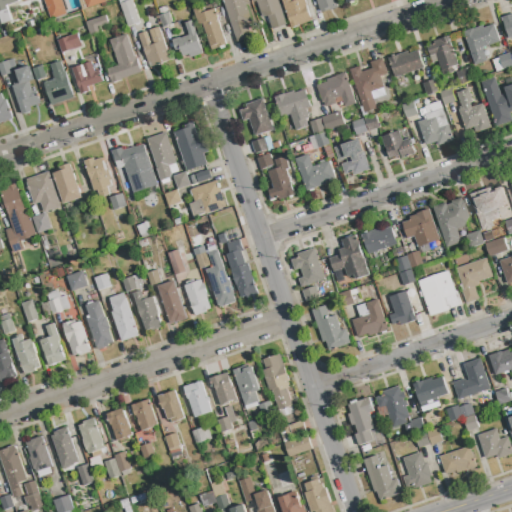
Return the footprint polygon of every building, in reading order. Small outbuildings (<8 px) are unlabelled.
[(1,25),(0,21),(0,0),(17,0),(18,2),(6,6),(11,22),(1,25)] [(51,20),(43,0),(61,0),(66,15),(51,20)] [(82,10),(79,1),(81,0),(83,0),(87,9),(82,10)] [(87,8),(84,0),(105,0),(106,2),(87,8)] [(128,27),(118,0),(130,0),(139,23),(128,27)] [(247,0),(249,4),(246,5),(251,22),(247,24),(251,37),(237,42),(222,0),(247,0)] [(271,30),(267,17),(263,18),(257,1),(253,3),(251,0),(277,0),(286,25),(271,30)] [(291,28),(281,0),(292,0),(293,2),(299,0),(303,0),(311,21),(291,28)] [(321,14),(316,0),(335,0),(338,8),(321,14)] [(161,16),(159,9),(164,7),(167,14),(169,13),(172,25),(163,28),(159,17),(161,16)] [(211,50),(203,24),(199,26),(194,11),(203,8),(205,13),(214,9),(226,45),(211,50)] [(511,37),(508,39),(501,18),(511,14),(511,37)] [(90,36),(86,23),(105,16),(108,25),(100,28),(102,32),(90,36)] [(28,28),(26,22),(31,20),(34,26),(28,28)] [(190,58),(189,55),(183,57),(180,50),(176,52),(172,41),(179,38),(180,39),(189,36),(185,24),(191,22),(202,54),(190,58)] [(475,65),(465,32),(483,26),(483,28),(494,25),(500,42),(483,48),(487,61),(475,65)] [(152,67),(151,62),(148,63),(138,35),(146,32),(150,45),(154,44),(149,31),(158,28),(170,61),(152,67)] [(62,54),(57,41),(77,34),(82,47),(62,54)] [(112,83),(107,70),(118,66),(109,41),(126,35),(134,57),(135,57),(136,59),(141,73),(112,83)] [(443,76),(436,54),(430,56),(426,47),(434,44),(433,41),(448,36),(458,65),(452,68),(453,73),(443,76)] [(395,78),(388,59),(407,53),(408,55),(418,52),(424,68),(395,78)] [(511,66),(496,72),(492,60),(499,58),(498,57),(510,53),(511,59),(511,66)] [(350,71),(359,68),(361,73),(371,70),(369,64),(382,59),(387,75),(381,77),(384,87),(369,92),(375,109),(364,113),(350,71)] [(2,77),(0,71),(0,64),(13,60),(15,67),(11,69),(12,73),(2,77)] [(52,73),(53,72),(50,65),(60,62),(64,73),(65,72),(74,98),(51,106),(44,83),(54,80),(52,73)] [(81,95),(72,69),(91,62),(95,73),(99,71),(103,82),(87,87),(89,92),(81,95)] [(46,78),(37,81),(32,67),(41,64),(46,78)] [(22,115),(12,87),(20,84),(16,71),(29,67),(33,81),(29,82),(32,92),(35,91),(40,104),(30,107),(32,111),(22,115)] [(460,84),(456,73),(461,71),(473,67),(476,79),(460,84)] [(345,108),(341,97),(334,99),(336,104),(326,107),(324,102),(323,103),(317,86),(328,83),(327,80),(345,74),(356,104),(345,108)] [(511,121),(497,126),(482,83),(495,78),(501,96),(507,94),(505,88),(511,85),(511,112),(510,113),(511,121)] [(427,96),(423,84),(434,80),(438,93),(427,96)] [(444,105),(440,93),(451,89),(455,101),(444,105)] [(476,133),(474,127),(466,130),(459,110),(463,109),(457,93),(468,89),(473,102),(469,103),(471,108),(482,105),(490,128),(476,133)] [(293,118),(292,114),(282,118),(275,98),(293,91),(294,94),(305,90),(311,107),(299,111),(301,116),(293,118)] [(0,123),(0,94),(1,94),(4,101),(6,100),(12,119),(0,123)] [(255,137),(249,120),(244,122),(240,111),(247,109),(246,105),(263,100),(273,130),(255,137)] [(438,146),(437,142),(426,146),(418,123),(427,120),(425,115),(427,115),(424,106),(439,101),(453,141),(438,146)] [(407,119),(402,106),(413,102),(417,115),(407,119)] [(326,131),(322,118),(340,112),(344,125),(326,131)] [(369,132),(364,119),(375,115),(380,128),(369,132)] [(303,139),(300,129),(310,126),(310,123),(321,119),(325,131),(303,139)] [(363,119),(367,132),(356,136),(352,123),(363,119)] [(187,171),(174,133),(186,129),(185,126),(193,123),(197,134),(202,132),(209,152),(203,154),(207,165),(187,171)] [(402,159),(401,156),(396,158),(395,157),(389,159),(381,138),(399,132),(402,142),(409,139),(415,154),(402,159)] [(162,181),(147,140),(166,133),(176,164),(178,172),(171,174),(173,178),(162,181)] [(318,149),(314,136),(326,133),(330,145),(318,149)] [(255,154),(252,143),(265,139),(268,150),(255,154)] [(370,170),(354,176),(353,173),(345,175),(342,165),(348,163),(346,159),(339,162),(335,149),(360,140),(370,170)] [(135,148),(144,146),(157,187),(135,194),(126,166),(118,169),(112,152),(122,149),(123,152),(135,148)] [(261,170),(257,159),(270,155),(274,166),(261,170)] [(307,191),(300,172),(296,160),(309,155),(313,168),(329,162),(335,179),(324,182),(325,185),(307,191)] [(279,200),(279,198),(271,200),(268,191),(274,189),(268,172),(276,170),(275,168),(277,168),(275,161),(285,157),(289,169),(286,170),(294,195),(279,200)] [(100,198),(98,191),(94,192),(84,162),(94,159),(95,161),(102,159),(106,172),(109,171),(112,180),(110,181),(111,186),(107,187),(110,195),(100,198)] [(63,204),(53,174),(61,171),(60,168),(70,164),(81,198),(63,204)] [(198,183),(196,175),(208,170),(211,179),(198,183)] [(44,213),(40,203),(34,205),(26,183),(28,183),(27,180),(48,173),(60,207),(44,213)] [(178,189),(173,177),(186,173),(190,185),(178,189)] [(194,218),(190,205),(195,203),(191,190),(217,182),(226,207),(194,218)] [(13,253),(6,231),(13,228),(1,193),(9,190),(8,187),(15,185),(17,189),(18,189),(25,210),(26,209),(36,237),(22,241),(25,249),(13,253)] [(483,230),(471,196),(480,192),(480,193),(489,190),(490,192),(501,188),(507,205),(488,212),(494,227),(483,230)] [(168,207),(164,195),(177,191),(181,203),(168,207)] [(114,211),(110,198),(122,194),(126,207),(114,211)] [(90,215),(85,201),(94,198),(98,213),(90,215)] [(447,248),(433,208),(446,203),(447,205),(452,204),(452,202),(462,199),(463,202),(464,202),(469,217),(464,228),(457,230),(460,236),(458,239),(459,241),(457,245),(447,248)] [(418,248),(414,237),(408,239),(402,224),(410,221),(409,217),(429,211),(439,240),(418,248)] [(38,234),(32,218),(45,214),(51,229),(38,234)] [(145,223),(148,232),(140,235),(137,225),(145,223)] [(364,233),(364,232),(368,230),(368,232),(380,228),(381,231),(391,227),(397,245),(368,255),(361,234),(364,233)] [(472,248),(467,236),(480,231),(484,244),(472,248)] [(221,245),(218,236),(224,234),(227,243),(221,245)] [(364,259),(369,276),(364,277),(356,280),(354,276),(348,278),(345,269),(334,272),(329,259),(340,255),(338,250),(344,248),(341,241),(356,236),(364,259)] [(485,244),(489,257),(508,250),(504,237),(485,244)] [(247,299),(246,297),(241,298),(227,255),(230,254),(227,244),(239,240),(243,251),(242,252),(246,265),(248,264),(258,295),(247,299)] [(301,288),(299,280),(303,278),(300,269),(295,271),(291,260),(298,258),(297,255),(314,249),(325,280),(301,288)] [(175,276),(167,254),(178,250),(186,273),(175,276)] [(219,308),(206,270),(213,268),(208,254),(218,250),(236,303),(219,308)] [(200,269),(195,255),(205,252),(210,266),(200,269)] [(411,269),(407,256),(419,252),(423,265),(411,269)] [(399,273),(395,260),(407,256),(411,269),(399,273)] [(511,282),(508,284),(500,261),(511,257),(511,282)] [(466,304),(461,286),(462,285),(457,269),(487,259),(493,278),(478,283),(479,286),(475,287),(479,300),(466,304)] [(58,278),(55,270),(61,268),(64,276),(58,278)] [(404,287),(399,274),(411,270),(416,282),(404,287)] [(72,292),(66,277),(83,271),(88,287),(72,292)] [(151,286),(147,274),(157,271),(161,283),(151,286)] [(430,317),(418,282),(448,272),(455,292),(456,292),(461,305),(449,309),(450,310),(430,317)] [(99,291),(94,279),(107,274),(111,287),(99,291)] [(126,293),(122,281),(133,277),(137,289),(126,293)] [(206,295),(211,309),(205,311),(206,312),(189,318),(187,310),(192,308),(184,286),(201,280),(202,284),(203,284),(207,295),(206,295)] [(171,325),(170,323),(157,287),(174,281),(187,319),(171,325)] [(306,303),(302,291),(315,287),(319,298),(306,303)] [(50,302),(47,294),(55,291),(56,292),(58,291),(61,298),(65,296),(70,309),(52,315),(48,302),(50,302)] [(146,332),(133,294),(141,291),(144,300),(152,297),(163,328),(152,331),(151,330),(146,332)] [(343,308),(338,295),(350,291),(354,304),(343,308)] [(401,326),(400,323),(393,326),(389,316),(395,314),(389,297),(406,292),(416,321),(401,326)] [(122,342),(111,312),(113,312),(109,299),(124,294),(138,336),(122,342)] [(27,323),(21,304),(32,300),(38,320),(27,323)] [(358,338),(352,321),(362,317),(360,310),(367,307),(366,304),(378,300),(388,331),(369,337),(369,335),(358,338)] [(98,350),(97,348),(96,348),(87,319),(90,318),(85,306),(99,301),(105,318),(106,317),(110,329),(109,330),(113,343),(108,345),(109,347),(98,350)] [(329,351),(326,342),(323,343),(312,311),(326,306),(330,317),(336,315),(341,331),(346,329),(351,344),(329,351)] [(4,335),(0,323),(0,316),(9,314),(15,331),(4,335)] [(79,356),(78,355),(73,356),(69,343),(68,344),(63,327),(63,326),(63,324),(71,322),(72,325),(80,322),(90,353),(79,356)] [(49,367),(40,341),(49,338),(45,327),(54,324),(60,342),(58,342),(65,361),(49,367)] [(24,376),(20,362),(19,362),(12,340),(17,338),(16,337),(21,335),(24,342),(30,340),(40,368),(35,370),(36,372),(24,376)] [(0,384),(0,341),(4,340),(17,378),(0,384)] [(511,372),(511,370),(495,376),(489,356),(501,352),(501,353),(509,351),(510,353),(511,352),(511,372)] [(279,411),(272,391),(270,391),(263,371),(266,370),(263,360),(280,355),(289,382),(288,383),(289,388),(287,389),(293,406),(279,411)] [(459,401),(453,383),(464,379),(465,382),(469,381),(463,365),(480,359),(491,390),(459,401)] [(245,407),(233,371),(248,366),(249,368),(252,367),(260,391),(256,392),(259,402),(245,407)] [(221,407),(214,387),(212,388),(210,380),(227,373),(237,400),(230,403),(230,404),(221,407)] [(422,413),(413,385),(432,379),(432,381),(442,378),(448,395),(437,398),(440,407),(422,413)] [(195,419),(189,399),(188,400),(184,388),(201,382),(212,413),(195,419)] [(390,421),(385,407),(379,409),(375,398),(382,396),(381,393),(399,387),(401,393),(404,392),(406,399),(403,400),(404,402),(406,401),(407,406),(406,407),(409,418),(405,419),(406,420),(407,424),(392,428),(390,421)] [(511,400),(499,406),(495,393),(505,390),(507,395),(511,392),(511,400)] [(172,424),(171,420),(167,421),(163,410),(162,410),(158,397),(175,391),(185,419),(172,424)] [(369,398),(373,412),(369,414),(375,429),(370,431),(373,442),(358,447),(354,435),(357,434),(355,425),(351,426),(347,415),(350,414),(348,406),(364,400),(363,400),(369,398)] [(149,400),(157,425),(158,425),(153,427),(154,428),(142,432),(136,416),(135,417),(131,406),(149,400)] [(264,418),(259,405),(270,402),(274,414),(264,418)] [(462,419),(459,408),(471,404),(474,415),(462,419)] [(462,419),(450,423),(446,410),(458,406),(459,408),(462,419)] [(123,409),(132,436),(117,441),(111,426),(110,426),(106,415),(123,409)] [(231,416),(217,421),(221,433),(235,428),(231,416)] [(478,428),(467,432),(463,420),(474,416),(478,428)] [(421,418),(425,432),(408,437),(405,426),(410,424),(409,422),(421,418)] [(78,426),(84,424),(83,423),(94,419),(104,449),(101,450),(103,455),(94,458),(92,453),(88,455),(78,426)] [(303,421),(307,433),(293,438),(289,426),(303,421)] [(62,470),(51,437),(54,436),(54,433),(57,432),(57,431),(67,428),(79,462),(73,464),(74,466),(62,470)] [(196,445),(192,432),(203,428),(207,441),(196,445)] [(431,446),(427,433),(438,429),(443,442),(431,446)] [(511,454),(498,459),(496,455),(485,459),(478,436),(496,430),(500,440),(507,438),(511,451),(511,454)] [(419,449),(414,435),(425,432),(430,445),(419,449)] [(169,450),(165,437),(177,433),(181,446),(169,450)] [(289,458),(284,443),(307,435),(312,450),(289,458)] [(40,480),(38,473),(36,473),(35,469),(33,470),(29,458),(30,457),(26,444),(31,442),(30,441),(41,437),(42,439),(43,439),(52,468),(49,469),(51,476),(40,480)] [(258,452),(254,440),(262,437),(264,442),(270,439),(272,447),(258,452)] [(144,460),(139,448),(151,444),(155,456),(144,460)] [(13,498),(0,458),(0,451),(15,447),(15,449),(16,449),(27,481),(19,484),(23,495),(13,498)] [(446,475),(440,457),(469,447),(476,467),(457,474),(457,471),(446,475)] [(120,473),(114,456),(125,452),(131,470),(120,473)] [(415,489),(414,486),(406,489),(403,478),(409,476),(403,459),(421,453),(425,463),(427,462),(432,476),(430,477),(432,483),(415,489)] [(363,461),(377,456),(381,468),(387,466),(392,481),(397,480),(402,494),(381,501),(378,492),(374,493),(363,461)] [(110,480),(104,463),(114,459),(120,477),(110,480)] [(83,487),(76,468),(87,465),(94,483),(83,487)] [(234,471),(236,478),(228,480),(226,474),(234,471)] [(256,500),(246,503),(239,482),(250,478),(255,493),(254,493),(255,495),(256,500)] [(310,511),(305,493),(307,493),(304,484),(318,480),(320,485),(322,484),(324,489),(326,488),(333,511),(310,511)] [(32,511),(30,504),(27,505),(24,498),(28,496),(24,485),(35,482),(43,508),(32,511)] [(220,511),(211,485),(221,482),(230,507),(220,511)] [(255,495),(268,491),(274,511),(257,511),(260,510),(256,500),(255,495)] [(283,511),(279,499),(287,496),(287,495),(296,491),(302,511),(283,511)] [(204,508),(200,496),(212,492),(216,504),(204,508)] [(3,511),(0,502),(0,498),(10,495),(14,508),(3,511)] [(70,511),(56,511),(53,501),(69,496),(74,511),(70,511)] [(122,510),(120,501),(127,499),(130,507),(122,510)]
